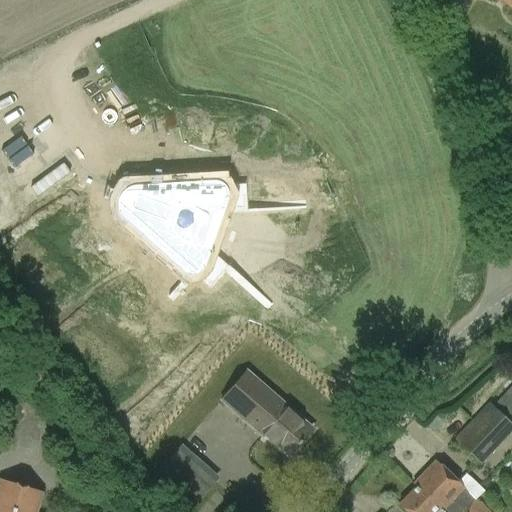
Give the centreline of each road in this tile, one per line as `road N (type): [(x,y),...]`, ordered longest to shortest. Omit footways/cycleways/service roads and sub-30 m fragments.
road 1 (unclassified): [(507,295),(446,78),(406,0)]
road 2 (unclassified): [(292,511),(507,295)]
